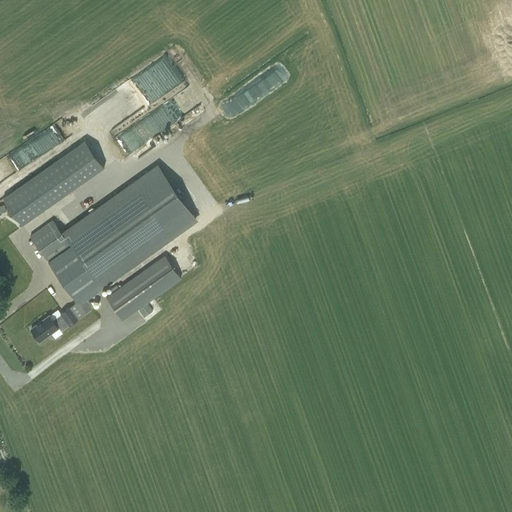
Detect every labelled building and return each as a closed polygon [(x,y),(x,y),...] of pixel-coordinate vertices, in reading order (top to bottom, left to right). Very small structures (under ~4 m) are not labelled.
[(176,102),(139,122),(147,137),(184,117),(176,102)] [(0,166),(5,178),(16,173),(9,158),(0,161),(0,166)] [(58,159),(3,197),(22,225),(77,186),(58,159)] [(53,219),(30,236),(77,301),(85,312),(92,306),(87,299),(198,220),(157,163),(61,232),(53,219)] [(106,296),(122,320),(181,278),(164,255),(106,296)] [(138,311),(146,321),(162,309),(154,298),(138,311)] [(49,315),(31,328),(37,336),(40,340),(58,327),(60,330),(68,324),(77,318),(69,307),(61,313),(61,314),(53,320),(49,315)]
